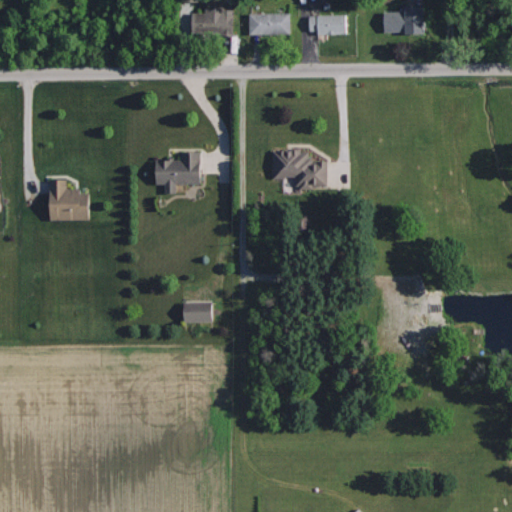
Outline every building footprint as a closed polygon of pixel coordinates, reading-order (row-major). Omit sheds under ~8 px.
[(197,12),(196,34),(238,35),(238,9),(210,8),(209,13),(197,12)] [(430,31),(429,8),(386,10),(387,33),(430,31)] [(294,12),(253,13),(253,35),(294,34),(294,12)] [(351,34),(351,15),(310,14),(310,33),(351,34)] [(276,177),(298,177),(298,187),(331,187),(331,161),(314,161),(314,150),(276,150),(276,177)] [(205,151),(184,151),(184,159),(159,159),(159,184),(168,184),(169,193),(180,193),(180,184),(205,183),(205,151)] [(95,220),(96,191),(70,191),(71,180),(54,179),(53,219),(95,220)] [(188,303),(188,322),(217,321),(217,302),(188,303)]
